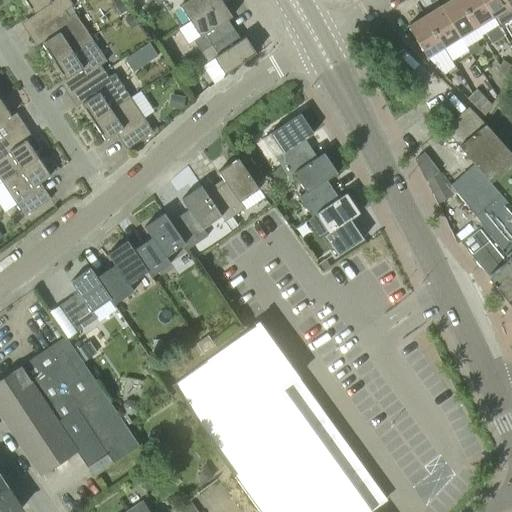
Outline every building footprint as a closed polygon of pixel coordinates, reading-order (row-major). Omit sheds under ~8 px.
[(56,17),(65,11),(74,6),(70,0),(25,0),(35,13),(45,7),(50,8),(56,17)] [(114,0),(113,1),(121,14),(128,9),(122,0),(114,0)] [(183,0),(185,3),(181,5),(191,21),(222,0),(221,0),(183,0)] [(222,0),(191,21),(201,37),(206,34),(208,38),(212,44),(235,29),(228,19),(233,16),(222,0)] [(450,0),(442,5),(461,36),(477,26),(461,0),(450,0)] [(461,0),(477,26),(494,16),(483,0),(461,0)] [(483,0),(494,16),(510,6),(506,0),(483,0)] [(444,46),(461,36),(442,5),(426,15),(444,46)] [(54,61),(91,37),(75,13),(69,17),(65,11),(56,17),(48,22),(54,32),(53,36),(43,43),(54,61)] [(124,18),(131,28),(139,23),(132,13),(124,18)] [(444,46),(426,15),(409,26),(427,56),(444,46)] [(235,29),(212,44),(205,49),(202,51),(209,62),(215,57),(225,73),(257,53),(246,37),(241,40),(235,29)] [(88,83),(105,71),(101,65),(107,61),(91,37),(54,61),(66,80),(77,73),(82,74),(88,83)] [(205,49),(212,44),(208,38),(201,43),(205,49)] [(150,42),(137,50),(146,64),(158,56),(150,42)] [(500,65),(501,66),(511,73),(511,65),(503,60),(500,65)] [(511,73),(501,66),(500,65),(496,71),(509,79),(511,74),(511,73)] [(94,122),(131,97),(115,73),(109,77),(105,71),(88,83),(94,92),(93,97),(82,104),(94,122)] [(471,91),(473,94),(489,111),(493,104),(476,87),(471,91)] [(473,94),(471,91),(465,97),(484,117),(489,111),(473,94)] [(170,93),(168,107),(183,109),(185,96),(170,93)] [(131,97),(94,122),(106,140),(116,133),(121,134),(130,147),(154,132),(131,97)] [(0,98),(0,140),(6,137),(0,127),(0,126),(1,123),(11,116),(0,98)] [(511,152),(470,107),(445,129),(452,136),(477,165),(492,183),(503,195),(511,205),(511,152)] [(294,172),(316,159),(304,141),(315,133),(301,113),(271,133),(283,152),(277,157),(290,177),(295,173),(294,172)] [(438,135),(445,142),(452,136),(445,129),(438,135)] [(6,137),(0,140),(0,179),(2,182),(39,158),(27,140),(17,147),(12,146),(6,137)] [(425,152),(415,159),(426,181),(440,170),(425,152)] [(317,213),(340,198),(328,180),(338,173),(325,153),(316,159),(294,172),(295,173),(307,192),(300,197),(314,217),(318,214),(317,213)] [(39,158),(2,182),(25,217),(48,201),(39,188),(40,183),(51,176),(39,158)] [(208,194),(223,216),(222,216),(226,222),(246,208),(241,201),(259,188),(239,158),(219,171),(226,181),(208,194)] [(491,235),(511,259),(511,205),(503,195),(492,183),(477,165),(451,187),(483,224),(491,235)] [(441,174),(428,181),(439,202),(452,196),(441,174)] [(223,216),(208,194),(202,185),(182,199),(189,210),(171,222),(186,243),(185,244),(189,250),(209,236),(204,229),(222,216),(223,216)] [(330,232),(323,237),(335,257),(362,238),(350,220),(361,213),(348,193),(340,198),(317,213),(318,214),(330,232)] [(186,243),(171,222),(165,213),(145,227),(153,237),(135,250),(150,270),(148,271),(152,277),(172,263),(167,256),(185,244),(186,243)] [(511,259),(491,235),(483,224),(461,242),(511,305),(511,259)] [(150,270),(135,250),(129,241),(109,254),(116,265),(98,277),(113,298),(112,299),(115,304),(135,291),(130,283),(148,271),(150,270)] [(323,270),(330,265),(326,258),(318,264),(323,270)] [(112,299),(113,298),(98,277),(92,268),(72,282),(79,292),(60,305),(78,332),(98,318),(94,311),(112,299)] [(371,511),(370,510),(386,499),(291,366),(278,375),(258,347),(248,333),(260,324),(257,320),(249,326),(168,387),(196,428),(258,511),(371,511)] [(94,346),(105,338),(97,327),(86,335),(94,346)] [(196,343),(204,354),(215,346),(208,335),(196,343)] [(65,336),(0,380),(0,411),(43,476),(77,452),(88,468),(89,467),(95,476),(139,446),(65,336)] [(154,339),(154,348),(163,347),(162,338),(154,339)] [(134,401),(128,399),(124,403),(122,408),(126,413),(131,414),(136,411),(137,405),(134,401)] [(120,417),(125,426),(132,422),(126,413),(120,417)] [(203,461),(198,487),(213,477),(203,461)] [(0,489),(0,511),(16,511),(22,508),(7,485),(0,489)] [(198,511),(191,500),(181,507),(184,511),(198,511)]
